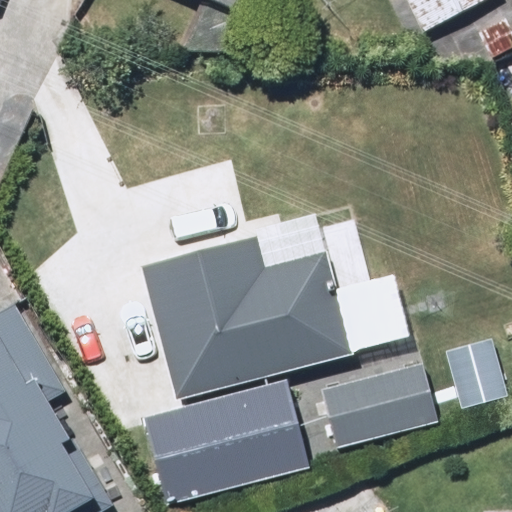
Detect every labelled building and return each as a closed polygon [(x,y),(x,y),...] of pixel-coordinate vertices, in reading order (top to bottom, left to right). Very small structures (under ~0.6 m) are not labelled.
[(186,0),(199,0),(236,16),(242,0),(259,0),(271,5),(273,0),(179,0),(185,2),(186,0)] [(404,0),(422,31),(479,0),(404,0)] [(0,121),(0,187),(40,107),(14,94),(0,121)] [(386,280),(329,295),(319,258),(253,275),(244,241),(141,268),(162,350),(175,401),(402,342),(386,280)] [(511,326),(495,331),(511,387),(511,386),(511,326)] [(21,387),(0,352),(0,511),(78,511),(88,506),(56,455),(71,446),(30,381),(21,387)] [(438,429),(419,364),(320,391),(338,457),(438,429)] [(305,472),(283,384),(140,420),(162,508),(305,472)]
